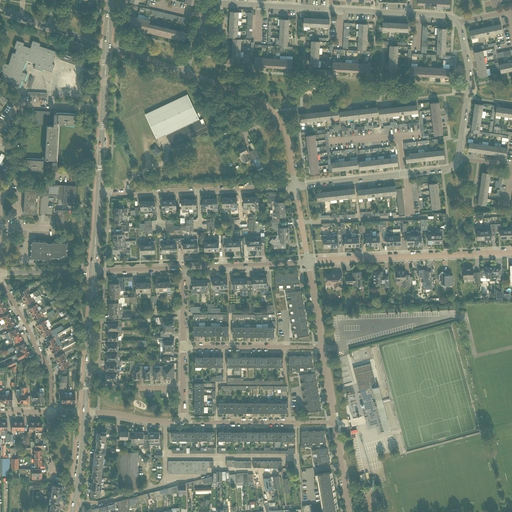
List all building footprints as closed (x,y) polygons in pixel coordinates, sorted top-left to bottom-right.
[(135,26),(137,17),(131,16),(129,25),(135,26)] [(141,27),(143,19),(137,17),(135,26),(141,27)] [(149,24),(150,20),(143,19),(141,27),(147,29),(149,24)] [(155,25),(149,24),(147,29),(146,32),(153,34),(155,25)] [(503,32),(501,24),(494,25),(496,34),(503,32)] [(159,35),(161,27),(155,25),(153,34),(159,35)] [(165,37),(167,28),(161,27),(159,35),(165,37)] [(171,38),(173,30),(167,28),(165,37),(171,38)] [(478,38),(476,29),(470,30),(471,39),(478,38)] [(177,40),(179,31),(173,30),(171,38),(177,40)] [(183,41),(185,33),(179,31),(177,40),(183,41)] [(3,71),(0,78),(8,81),(12,83),(11,85),(19,88),(22,81),(24,81),(27,74),(22,72),(26,60),(35,64),(33,68),(41,71),(42,69),(51,72),(54,64),(52,64),(53,59),(56,52),(44,47),(39,46),(40,43),(32,41),(30,48),(23,46),(24,43),(16,40),(14,48),(16,49),(15,53),(12,52),(10,60),(8,64),(3,63),(0,70),(3,71)] [(482,51),(479,51),(474,52),(475,59),(484,57),(482,51)] [(75,58),(61,53),(59,59),(80,67),(82,61),(75,58)] [(507,72),(506,63),(499,65),(501,73),(507,72)] [(488,76),(487,71),(486,69),(478,71),(479,77),(488,76)] [(187,94),(145,114),(147,119),(150,125),(152,128),(157,139),(166,134),(167,135),(166,135),(167,136),(169,140),(172,147),(173,147),(183,142),(184,145),(188,143),(187,140),(208,130),(205,123),(202,125),(187,94)] [(32,122),(31,124),(46,125),(46,135),(45,144),(44,163),(56,164),(57,159),(57,154),(57,145),(58,135),(59,124),(60,124),(74,125),(75,113),(61,112),(53,112),(53,113),(51,113),(52,112),(46,111),(36,111),(32,111),(32,113),(32,122)] [(474,152),(476,143),(476,140),(473,140),(473,143),(469,143),(468,151),(474,152)] [(155,145),(150,150),(156,156),(161,151),(155,145)] [(245,146),(235,151),(235,152),(237,156),(238,157),(241,156),(244,162),(249,160),(246,154),(248,152),(247,149),(247,148),(246,148),(245,146)] [(258,156),(255,149),(249,152),(252,159),(258,156)] [(43,161),(26,159),(25,170),(43,171),(43,161)] [(58,195),(59,185),(46,184),(43,184),(43,187),(42,189),(42,194),(58,195)] [(59,185),(58,195),(58,196),(63,198),(62,205),(75,206),(76,186),(59,185)] [(42,194),(42,189),(43,187),(28,186),(28,188),(24,188),(24,192),(24,196),(36,197),(36,196),(37,196),(38,194),(42,194)] [(268,196),(268,199),(268,201),(268,203),(272,203),(272,206),(272,209),(273,209),(284,209),(284,202),(276,202),(275,194),(269,194),(269,196),(268,196)] [(36,205),(36,201),(36,197),(24,196),(23,205),(36,205)] [(243,206),(243,207),(243,209),(244,209),(244,210),(248,210),(247,206),(251,206),(251,197),(244,198),(244,203),(244,206),(243,206)] [(258,206),(258,202),(258,197),(251,197),(251,206),(255,206),(255,207),(255,209),(258,209),(260,209),(259,206),(258,206)] [(155,209),(155,206),(155,201),(148,201),(148,213),(152,213),(152,214),(156,213),(156,209),(155,209)] [(35,214),(35,210),(36,205),(23,205),(23,213),(35,214)] [(285,216),(284,209),(273,209),(273,213),(272,213),(272,216),(272,220),(270,220),(268,222),(268,223),(280,222),(279,219),(277,219),(277,216),(285,216)] [(69,211),(67,210),(57,210),(56,230),(68,231),(69,211)] [(280,225),(280,222),(268,223),(269,227),(273,227),(275,229),(277,228),(278,235),(289,235),(288,228),(279,228),(279,225),(280,225)] [(342,223),(341,223),(341,226),(341,233),(341,239),(345,239),(345,240),(345,241),(345,242),(345,247),(352,246),(352,237),(348,238),(348,234),(344,234),(344,233),(346,232),(344,227),(344,226),(344,223),(342,223)] [(386,224),(383,224),(383,232),(383,241),(386,241),(387,245),(394,245),(393,240),(393,234),(389,234),(389,231),(386,231),(386,230),(386,224)] [(484,229),(484,239),(491,239),(491,233),(496,233),(496,231),(495,224),(493,224),(491,224),(491,227),(488,227),(484,227),(484,229)] [(507,230),(503,230),(503,226),(500,226),(500,224),(495,224),(496,231),(500,231),(500,238),(507,238),(507,230)] [(484,229),(484,227),(480,227),(474,227),(474,232),(477,232),(477,239),(484,239),(484,229)] [(439,229),(435,229),(435,233),(435,243),(442,243),(442,234),(444,234),(444,229),(439,229)] [(351,236),(352,237),(352,246),(359,246),(358,238),(360,238),(360,233),(355,234),(356,236),(351,236)] [(233,250),(233,241),(232,237),(225,237),(225,235),(222,235),(223,243),(226,243),(226,250),(233,250)] [(289,242),(289,240),(289,235),(278,235),(276,235),(276,237),(274,240),(272,238),(269,242),(273,246),(274,249),(278,249),(278,248),(280,248),(280,249),(286,248),(286,245),(285,244),(282,244),(282,242),(289,242)] [(265,243),(265,241),(265,236),(254,237),(254,240),(255,249),(262,249),(261,243),(265,243)] [(170,252),(169,240),(169,238),(165,240),(162,240),(162,238),(159,238),(160,245),(163,245),(163,253),(170,252)] [(191,243),(191,240),(184,240),(184,238),(181,238),(181,245),(184,244),(184,252),(191,252),(191,243)] [(67,242),(31,240),(30,240),(29,259),(46,260),(46,259),(50,259),(50,258),(61,259),(62,256),(67,257),(67,242)] [(125,245),(125,241),(114,242),(114,248),(122,248),(122,252),(123,252),(123,253),(130,253),(130,250),(127,250),(126,246),(125,245)] [(501,279),(501,273),(501,268),(495,268),(495,267),(486,267),(486,272),(486,277),(490,277),(490,281),(496,280),(496,279),(501,279)] [(469,269),(463,269),(463,274),(464,279),(473,279),(473,278),(476,278),(476,280),(480,280),(480,277),(479,272),(476,272),(476,275),(473,275),(473,268),(469,268),(469,269)] [(405,270),(403,270),(397,271),(397,281),(402,281),(403,286),(410,286),(409,275),(405,275),(405,270)] [(432,289),(432,276),(429,277),(428,271),(425,271),(423,271),(423,270),(418,270),(419,277),(424,277),(424,282),(425,282),(425,286),(424,286),(424,290),(432,289)] [(389,275),(384,275),(383,275),(382,271),(373,272),(374,285),(384,285),(384,287),(389,287),(389,275)] [(439,275),(439,279),(439,283),(444,288),(447,285),(453,285),(452,275),(447,275),(442,271),(439,275)] [(362,285),(362,277),(361,272),(353,272),(353,276),(346,276),(347,284),(353,284),(353,285),(355,285),(357,287),(359,285),(362,285)] [(283,274),(283,273),(279,273),(279,274),(275,274),(275,289),(275,290),(279,289),(279,285),(283,285),(283,274)] [(300,284),(298,273),(294,273),(294,274),(293,274),(290,274),(291,285),(290,285),(290,289),(294,289),(294,284),(299,284),(300,284)] [(342,284),(342,278),(342,273),(335,273),(335,274),(325,274),(326,285),(334,284),(335,289),(342,289),(342,284)] [(266,278),(259,278),(260,290),(260,295),(263,295),(263,291),(268,291),(268,286),(267,286),(267,283),(266,278)] [(201,293),(200,280),(193,281),(193,289),(191,289),(191,294),(197,293),(201,293)] [(124,291),(124,282),(118,282),(118,284),(110,284),(111,291),(120,291),(124,291)] [(170,282),(163,282),(163,292),(167,292),(168,299),(171,298),(171,302),(174,301),(174,295),(175,295),(174,287),(170,287),(170,282)] [(140,293),(143,292),(143,283),(136,283),(137,292),(135,292),(135,297),(134,297),(134,303),(137,303),(137,297),(137,295),(140,295),(140,293)] [(19,292),(22,298),(29,294),(28,291),(29,290),(28,288),(19,292)] [(29,294),(22,298),(26,304),(30,302),(34,300),(32,297),(40,293),(38,290),(29,294)] [(120,294),(120,291),(111,291),(111,298),(125,297),(125,300),(131,300),(131,297),(128,297),(128,295),(123,295),(123,294),(120,294)] [(303,298),(302,295),(301,293),(301,291),(299,291),(286,293),(286,297),(290,296),(291,300),(302,298),(303,298)] [(304,306),(303,302),(302,301),(302,298),(291,300),(287,301),(288,304),(292,304),(292,307),(292,308),(303,306),(304,306)] [(36,304),(32,306),(28,309),(31,315),(38,311),(36,308),(38,307),(36,304)] [(305,313),(305,309),(304,310),(303,306),(292,308),(292,307),(288,308),(289,312),(293,311),(293,315),(305,313)] [(43,316),(42,314),(47,311),(45,307),(38,311),(31,315),(34,321),(43,316)] [(53,310),(46,314),(49,319),(53,317),(52,314),(54,313),(53,310)] [(120,310),(110,310),(110,317),(115,317),(118,317),(118,320),(121,320),(125,319),(131,319),(131,314),(126,314),(122,314),(120,314),(120,310)] [(8,313),(4,316),(0,317),(0,319),(1,320),(3,319),(4,322),(11,319),(8,313)] [(307,321),(306,317),(305,317),(305,313),(293,315),(289,315),(290,319),(294,318),(295,322),(306,321),(307,321)] [(170,317),(160,317),(160,322),(163,323),(163,327),(174,327),(174,321),(168,321),(168,317),(169,317),(170,317)] [(14,324),(11,319),(4,322),(6,326),(4,327),(5,329),(14,324)] [(45,320),(41,323),(37,325),(40,331),(47,327),(45,324),(47,323),(45,320)] [(121,326),(121,320),(118,320),(111,320),(111,321),(114,321),(114,324),(108,324),(108,330),(113,330),(118,330),(118,327),(121,326)] [(308,328),(307,324),(306,324),(306,321),(295,322),(291,323),(291,327),(295,326),(296,330),(307,328),(308,328)] [(52,335),(61,330),(59,327),(51,331),(50,329),(49,330),(47,327),(40,331),(43,337),(51,333),(52,335)] [(174,333),(174,327),(163,327),(163,331),(160,332),(160,337),(168,337),(168,333),(174,333)] [(7,333),(4,334),(7,340),(8,340),(12,337),(19,334),(16,328),(12,330),(7,333)] [(309,335),(308,332),(307,328),(296,330),(292,330),(293,334),(296,333),(297,337),(299,337),(309,335)] [(121,336),(121,330),(118,330),(113,330),(113,334),(108,334),(108,340),(113,340),(118,340),(118,337),(121,336)] [(71,346),(77,343),(78,332),(71,336),(74,340),(62,347),(64,350),(65,354),(73,350),(71,346)] [(22,339),(19,334),(12,337),(8,340),(9,342),(10,343),(12,342),(13,344),(22,339)] [(56,344),(60,341),(58,338),(57,339),(56,339),(54,337),(46,341),(49,347),(56,344)] [(168,340),(168,337),(160,337),(160,342),(163,343),(163,347),(174,347),(174,340),(168,340)] [(118,340),(113,340),(113,344),(107,344),(107,350),(112,350),(118,350),(118,347),(121,345),(121,340),(118,340)] [(61,349),(59,346),(62,345),(60,341),(56,344),(49,347),(52,353),(61,349)] [(24,343),(19,345),(15,347),(16,350),(18,349),(20,352),(27,348),(24,343)] [(174,353),(174,347),(163,347),(163,351),(161,351),(160,357),(170,357),(169,357),(168,357),(168,353),(174,353)] [(27,348),(20,352),(16,354),(18,357),(16,358),(18,360),(30,354),(27,348)] [(118,350),(112,350),(112,354),(107,354),(107,360),(112,360),(117,360),(117,357),(120,355),(120,350),(118,350)] [(54,358),(58,364),(65,360),(63,357),(65,356),(63,353),(54,358)] [(344,384),(353,382),(349,364),(346,365),(345,363),(348,362),(346,355),(338,357),(344,384)] [(314,367),(312,356),(308,356),(308,357),(304,357),(304,368),(304,372),(307,372),(307,367),(313,367),(314,367)] [(66,363),(65,360),(58,364),(61,370),(70,365),(68,362),(66,363)] [(121,367),(120,365),(120,360),(117,360),(112,360),(112,364),(106,364),(106,370),(111,370),(117,370),(117,371),(119,371),(119,370),(121,370),(121,367)] [(374,375),(371,363),(353,368),(358,387),(359,386),(360,390),(370,387),(370,386),(372,385),(376,383),(374,375)] [(174,378),(174,365),(168,365),(167,369),(164,369),(164,374),(164,380),(170,380),(170,378),(174,378)] [(144,369),(144,366),(138,366),(134,366),(134,369),(134,380),(140,380),(140,374),(144,374),(144,369)] [(154,369),(154,366),(144,366),(144,369),(144,374),(144,380),(150,380),(150,374),(154,374),(154,369)] [(164,374),(164,369),(164,366),(154,366),(154,369),(154,374),(154,380),(160,380),(160,374),(164,374)] [(119,376),(119,371),(117,371),(117,370),(111,370),(111,374),(106,374),(106,380),(116,380),(116,377),(119,376)] [(317,381),(316,377),(315,377),(315,373),(299,376),(300,379),(304,379),(305,382),(305,383),(316,381),(317,381)] [(318,388),(317,384),(316,385),(316,383),(316,381),(305,383),(305,382),(301,383),(301,386),(301,387),(305,386),(306,390),(317,388),(318,388)] [(390,429),(382,403),(390,400),(389,398),(382,400),(378,386),(377,387),(376,383),(372,385),(370,386),(370,387),(360,390),(361,393),(362,393),(362,395),(361,395),(364,404),(361,404),(362,407),(365,407),(370,426),(376,425),(377,427),(378,426),(380,432),(390,429)] [(319,396),(318,392),(317,388),(306,390),(302,390),(303,394),(306,393),(307,397),(318,395),(318,396),(319,396)] [(43,392),(38,392),(36,392),(36,393),(32,393),(32,400),(36,400),(36,403),(43,403),(43,392)] [(320,403),(320,399),(319,399),(318,396),(318,395),(307,397),(303,398),(304,401),(308,401),(308,404),(308,405),(319,403),(320,403)] [(322,410),(321,407),(320,407),(320,403),(319,403),(308,405),(308,404),(304,405),(305,409),(309,408),(310,412),(312,412),(322,410)] [(6,434),(6,432),(7,432),(7,422),(1,422),(1,435),(5,435),(5,444),(9,444),(9,434),(6,434)] [(326,442),(324,431),(320,431),(320,432),(317,432),(316,432),(316,443),(316,447),(320,447),(320,442),(326,442)] [(96,440),(97,440),(106,441),(106,440),(106,435),(106,433),(101,432),(101,434),(97,434),(96,440)] [(124,439),(124,442),(124,445),(128,445),(128,432),(120,432),(120,439),(116,439),(116,449),(116,451),(120,451),(120,449),(120,442),(122,442),(122,439),(124,439)] [(328,452),(327,451),(327,448),(312,450),(313,454),(316,453),(317,457),(328,456),(329,456),(328,452)] [(118,458),(118,464),(138,464),(138,452),(118,452),(118,458)] [(329,458),(328,456),(317,457),(313,458),(314,462),(318,461),(318,465),(330,463),(330,459),(329,459),(329,458)] [(40,469),(35,469),(19,469),(19,473),(27,473),(27,474),(31,477),(31,479),(41,479),(41,472),(40,472),(40,469)] [(330,472),(318,474),(324,510),(324,511),(320,511),(312,511),(311,504),(308,505),(303,506),(303,508),(306,508),(306,511),(336,511),(336,510),(330,472)] [(212,476),(202,479),(203,484),(212,482),(212,481),(212,478),(212,476)] [(273,490),(271,477),(264,478),(266,491),(273,490)] [(179,485),(168,488),(169,493),(170,494),(171,493),(177,493),(179,493),(179,485)] [(373,495),(366,497),(370,511),(376,510),(373,495)] [(139,504),(139,496),(129,498),(130,509),(139,508),(139,506),(140,506),(139,504)] [(118,511),(129,511),(128,498),(118,501),(118,511)] [(115,502),(107,504),(107,510),(108,510),(115,510),(115,502)]
